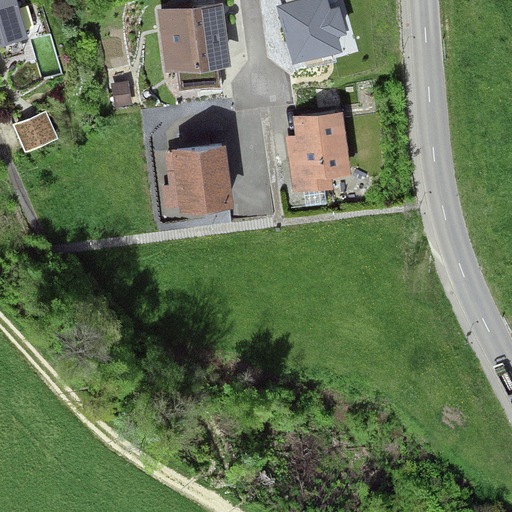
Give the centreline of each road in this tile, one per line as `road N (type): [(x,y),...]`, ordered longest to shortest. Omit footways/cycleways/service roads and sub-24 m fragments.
road 1 (tertiary): [(427,0),(445,205),(511,369)]
road 2 (track): [(230,511),(117,443),(0,318)]
